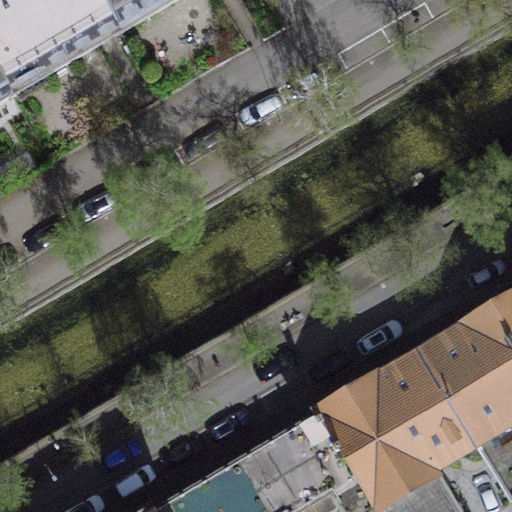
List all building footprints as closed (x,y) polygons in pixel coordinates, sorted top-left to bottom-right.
[(0,0),(0,76),(12,97),(120,33),(100,0),(0,0)] [(100,0),(120,33),(176,0),(100,0)] [(0,103),(12,97),(0,76),(0,103)] [(511,296),(421,352),(476,442),(511,499),(511,498),(511,296)] [(476,442),(421,352),(152,510),(153,511),(295,511),(330,492),(341,511),(458,511),(432,467),(476,442)]
